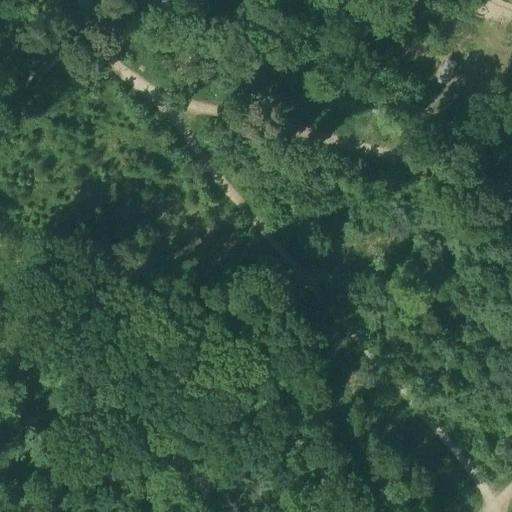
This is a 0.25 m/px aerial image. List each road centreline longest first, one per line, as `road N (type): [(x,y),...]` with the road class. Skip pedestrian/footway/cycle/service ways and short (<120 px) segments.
road 1 (track): [(89,23),(496,507)]
road 2 (track): [(511,180),(142,86)]
road 3 (track): [(89,23),(0,108)]
